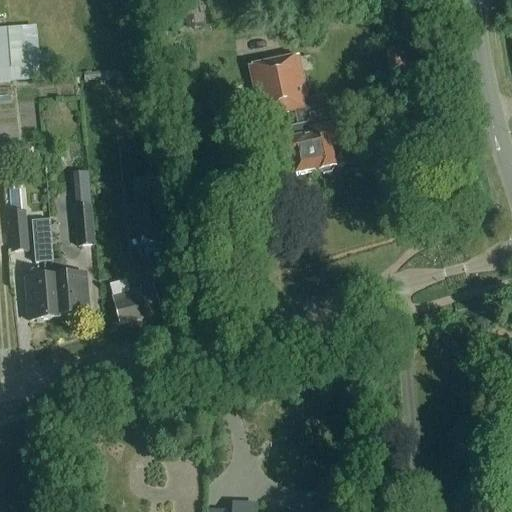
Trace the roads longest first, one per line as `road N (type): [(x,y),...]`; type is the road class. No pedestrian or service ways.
road 1 (unclassified): [(0,394),(511,256)]
road 2 (unclassified): [(511,186),(477,49),(476,0)]
